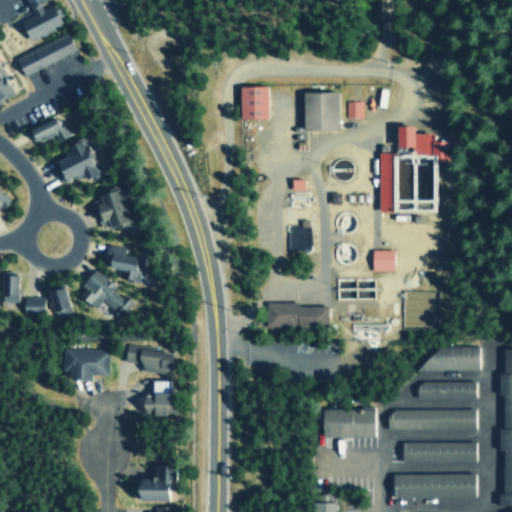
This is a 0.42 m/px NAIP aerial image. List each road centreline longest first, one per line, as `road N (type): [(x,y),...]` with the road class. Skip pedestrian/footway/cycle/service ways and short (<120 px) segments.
road 1 (secondary): [(214,511),(215,307),(165,151),(86,0)]
road 2 (residential): [(36,202),(74,221),(72,253),(58,264),(45,262),(19,231)]
road 3 (residential): [(0,143),(25,169),(36,199),(27,224),(0,239)]
